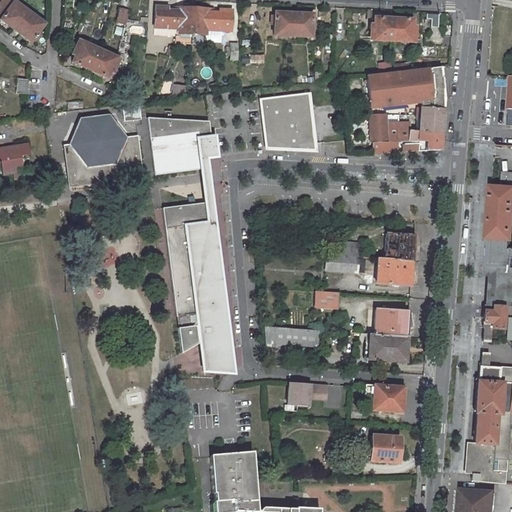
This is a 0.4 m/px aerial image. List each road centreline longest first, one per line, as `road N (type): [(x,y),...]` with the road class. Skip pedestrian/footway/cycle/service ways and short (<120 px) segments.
road 1 (residential): [(457,174),(233,168),(246,366),(441,382)]
road 2 (tertiary): [(457,174),(441,382)]
road 3 (tertiary): [(441,382),(431,511)]
road 4 (tertiary): [(471,5),(460,133)]
